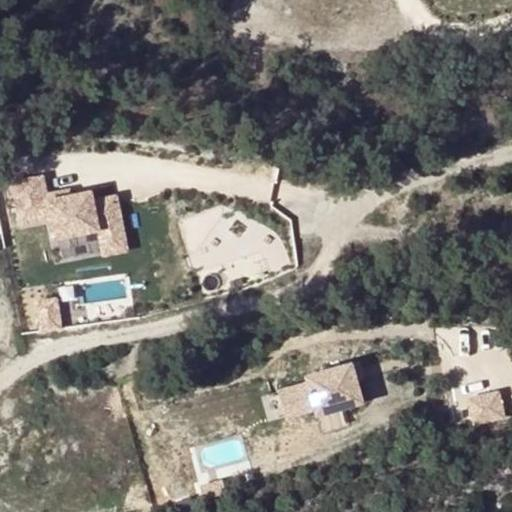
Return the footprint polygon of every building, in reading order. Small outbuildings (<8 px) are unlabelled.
[(45,197),(49,196),(44,172),(8,180),(18,227),(50,220),(45,197)] [(102,256),(130,251),(119,194),(95,198),(93,188),(49,196),(45,197),(50,220),(54,239),(98,231),(102,256)] [(316,416),(366,402),(360,381),(366,379),(361,360),(354,362),(353,360),(304,374),(306,380),(315,411),(316,416)] [(315,411),(306,380),(277,389),(286,420),(315,411)] [(470,395),(477,423),(509,417),(503,388),(470,395)]
